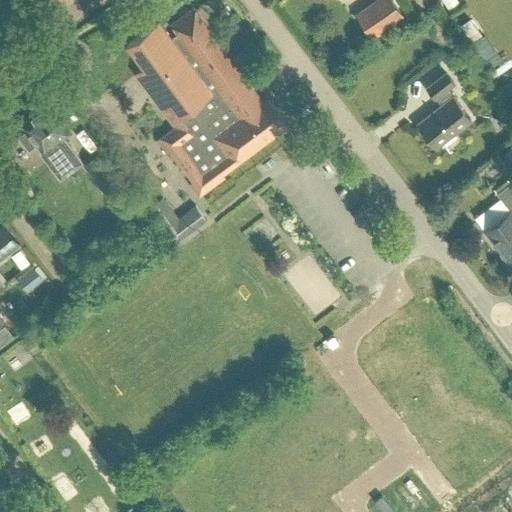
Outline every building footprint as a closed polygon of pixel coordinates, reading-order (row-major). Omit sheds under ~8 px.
[(225,0),(200,0),(194,4),(207,23),(230,7),(225,0)] [(392,0),(388,0),(361,19),(372,35),(402,14),(392,0)] [(142,66),(134,72),(160,106),(173,97),(182,109),(193,101),(196,105),(207,97),(212,105),(202,113),(215,131),(241,112),(246,120),(266,106),(261,98),(238,67),(230,56),(192,6),(169,23),(176,31),(171,34),(165,26),(160,19),(159,18),(128,40),(125,43),(142,66)] [(236,29),(244,18),(234,12),(221,32),(237,43),(243,34),(236,29)] [(88,46),(96,56),(107,48),(99,37),(88,46)] [(422,78),(436,66),(429,57),(415,69),(422,78)] [(435,145),(470,117),(446,88),(454,82),(445,70),(426,86),(440,104),(417,123),(435,145)] [(189,182),(199,194),(202,192),(224,176),(221,172),(288,123),(272,102),(266,106),(246,120),(241,112),(215,131),(202,113),(212,105),(207,97),(196,105),(193,101),(182,109),(173,97),(160,106),(161,108),(174,125),(157,138),(166,151),(169,148),(192,179),(189,182)] [(19,134),(28,146),(36,141),(41,148),(40,149),(59,175),(81,159),(62,134),(71,127),(50,99),(21,120),(27,128),(19,134)] [(510,124),(511,119),(509,115),(502,113),(498,115),(496,120),(498,123),(505,126),(510,124)] [(128,127),(109,135),(119,157),(138,148),(128,127)] [(503,163),(511,164),(511,163),(511,146),(505,146),(501,149),(500,159),(503,163)] [(84,164),(102,189),(118,178),(99,152),(84,164)] [(511,265),(511,264),(511,184),(510,182),(497,192),(510,209),(484,229),(500,249),(499,253),(506,262),(510,263),(511,265)] [(24,197),(33,190),(28,184),(19,190),(24,197)] [(164,230),(172,241),(205,217),(196,206),(164,230)] [(249,229),(259,243),(273,233),(264,219),(249,229)] [(5,224),(0,227),(0,255),(18,243),(5,224)] [(25,287),(40,274),(33,265),(17,277),(25,287)] [(425,318),(417,309),(411,314),(418,323),(425,318)] [(452,334),(461,327),(456,321),(447,328),(452,334)] [(422,347),(408,329),(378,353),(392,371),(422,347)] [(436,364),(422,347),(392,371),(405,388),(436,364)] [(450,381),(436,364),(405,388),(419,405),(450,381)] [(473,380),(465,370),(459,375),(466,385),(473,380)] [(333,402),(342,395),(337,389),(328,396),(333,402)] [(477,400),(469,391),(463,396),(470,405),(477,400)] [(3,406),(11,420),(26,412),(18,398),(3,406)] [(344,452),(362,438),(338,407),(320,421),(344,452)] [(479,429),(465,411),(435,435),(449,453),(479,429)] [(276,435),(285,428),(280,421),(271,429),(276,435)] [(327,466),(344,452),(320,421),(303,435),(327,466)] [(493,447),(479,429),(449,453),(463,471),(493,447)] [(511,447),(511,445),(506,437),(500,442),(507,452),(511,447)] [(231,465),(248,487),(279,462),(263,441),(231,465)] [(291,511),(295,509),(281,491),(255,511),(291,511)] [(221,507),(224,511),(233,511),(234,511),(227,502),(221,507)]
